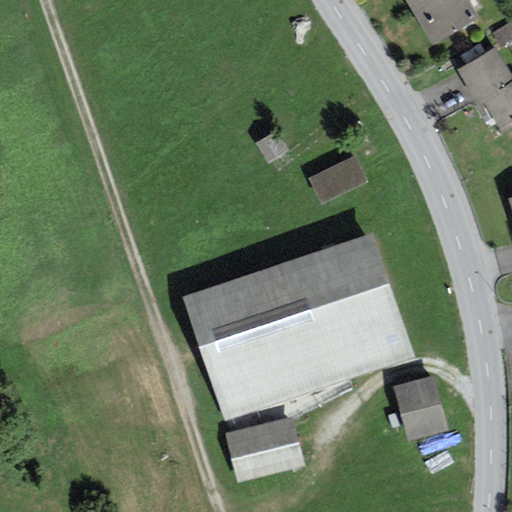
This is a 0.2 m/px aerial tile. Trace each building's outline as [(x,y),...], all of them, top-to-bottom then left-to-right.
[(404,0),(432,45),(478,18),(467,0),(404,0)] [(511,77),(495,49),(457,71),(479,107),(485,104),(503,134),(511,129),(511,77)] [(274,135),(260,146),(273,163),(287,153),(274,135)] [(310,181),(322,204),(365,184),(354,160),(310,181)] [(371,234),(181,297),(223,422),(413,359),(371,234)] [(431,373),(393,384),(408,437),(446,426),(431,373)] [(290,414),(225,431),(238,480),(303,464),(290,414)]
